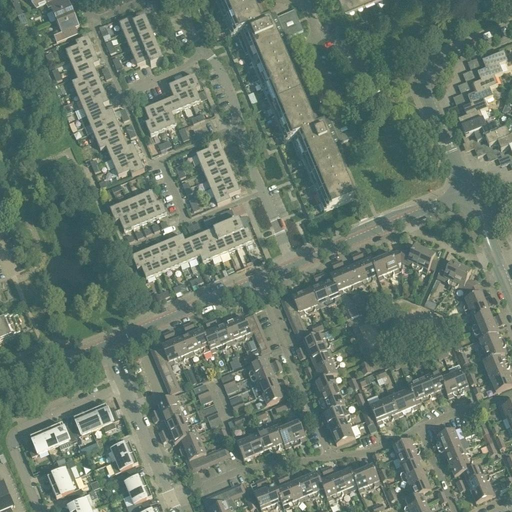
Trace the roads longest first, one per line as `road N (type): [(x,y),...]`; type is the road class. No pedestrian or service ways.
road 1 (residential): [(38,511),(14,452),(17,429),(125,387)]
road 2 (residential): [(329,457),(257,282)]
road 3 (residential): [(318,33),(362,70),(362,99),(332,101),(312,58),(313,39)]
road 4 (residential): [(450,152),(423,86),(426,70),(511,32)]
road 5 (residential): [(169,498),(246,469),(329,457)]
road 6 (tertiary): [(108,344),(257,282)]
